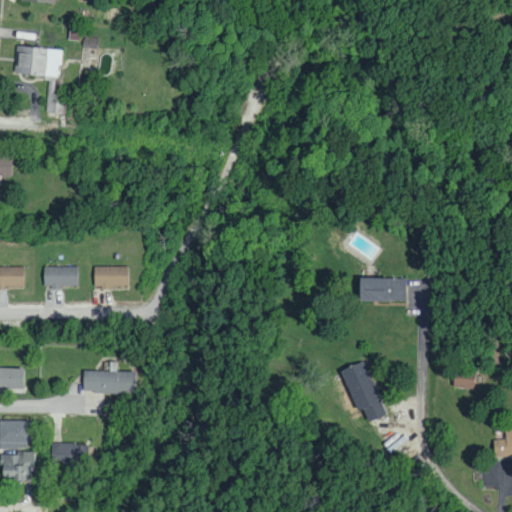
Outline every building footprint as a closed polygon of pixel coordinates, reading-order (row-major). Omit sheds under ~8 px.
[(57,64),(61,64),(62,48),(16,45),(15,74),(56,77),(57,64)] [(47,112),(64,113),(65,94),(48,93),(47,112)] [(0,174),(10,175),(11,156),(1,155),(0,154),(0,174)] [(0,286),(23,287),(24,266),(0,265),(0,286)] [(78,266),(44,266),(44,286),(78,286),(78,266)] [(128,266),(95,266),(95,286),(128,287),(128,266)] [(357,300),(404,301),(405,278),(357,277),(357,300)] [(357,410),(362,408),(368,421),(386,413),(363,360),(339,370),(357,410)] [(0,387),(23,387),(22,367),(0,367),(0,387)] [(474,387),(475,370),(453,369),(452,387),(474,387)] [(134,393),(135,372),(83,370),(83,391),(134,393)] [(0,447),(29,448),(30,421),(0,419),(0,447)] [(511,427),(504,428),(505,439),(493,439),(494,457),(511,456),(511,427)] [(88,464),(89,443),(52,442),(52,463),(88,464)] [(0,453),(0,466),(0,476),(15,476),(15,480),(34,480),(34,453),(0,453)]
